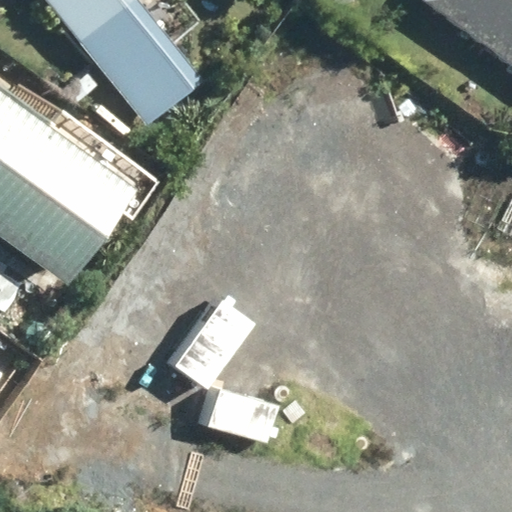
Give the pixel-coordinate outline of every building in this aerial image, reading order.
[(46,0),(140,121),(203,72),(147,0),(46,0)] [(511,0),(435,0),(511,58),(511,0)] [(0,72),(0,223),(70,275),(142,176),(0,72)] [(432,161),(320,82),(230,210),(343,289),(432,161)] [(511,175),(504,185),(511,191),(511,285),(450,375),(511,417),(511,175)] [(511,232),(478,198),(413,260),(446,295),(511,232)] [(291,268),(212,223),(159,315),(237,360),(291,268)] [(26,277),(0,260),(0,317),(1,317),(26,277)] [(319,511),(341,472),(293,446),(257,511),(319,511)] [(511,511),(511,485),(428,446),(397,511),(511,511)]
